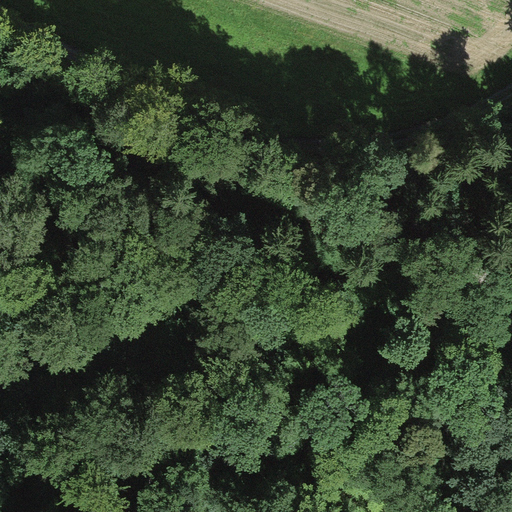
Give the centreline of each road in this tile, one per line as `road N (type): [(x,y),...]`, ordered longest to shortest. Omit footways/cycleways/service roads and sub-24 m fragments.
road 1 (track): [(265,142),(182,109),(0,6)]
road 2 (track): [(289,146),(511,294)]
road 3 (track): [(511,85),(408,133),(289,146)]
road 4 (track): [(144,163),(186,162),(265,142)]
